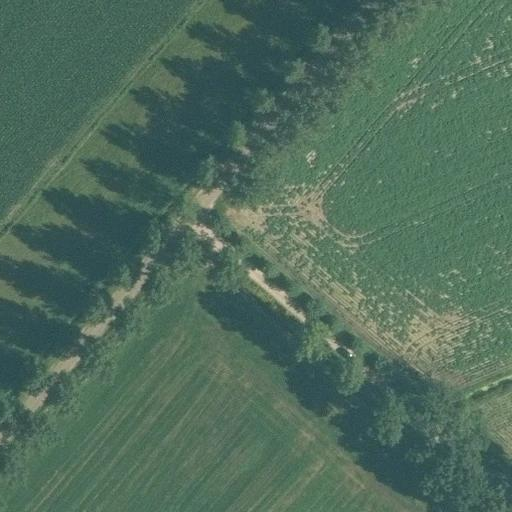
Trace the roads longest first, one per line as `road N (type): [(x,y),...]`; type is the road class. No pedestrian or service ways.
road 1 (unclassified): [(0,433),(369,0)]
road 2 (track): [(182,219),(511,508)]
